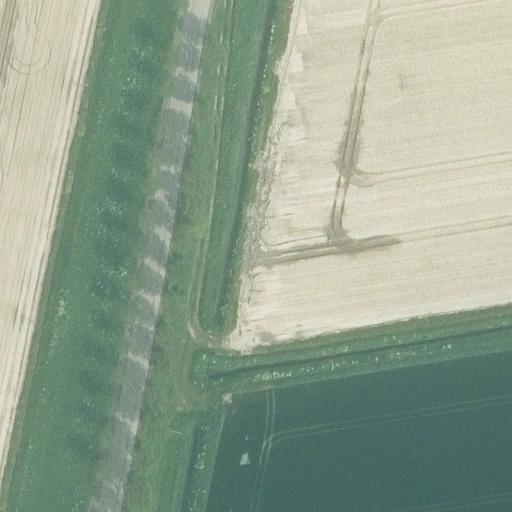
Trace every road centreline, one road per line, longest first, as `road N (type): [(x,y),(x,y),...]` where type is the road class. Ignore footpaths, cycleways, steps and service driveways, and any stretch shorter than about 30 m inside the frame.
road 1 (tertiary): [(108,511),(200,0)]
road 2 (track): [(211,408),(194,403),(182,376),(230,0)]
